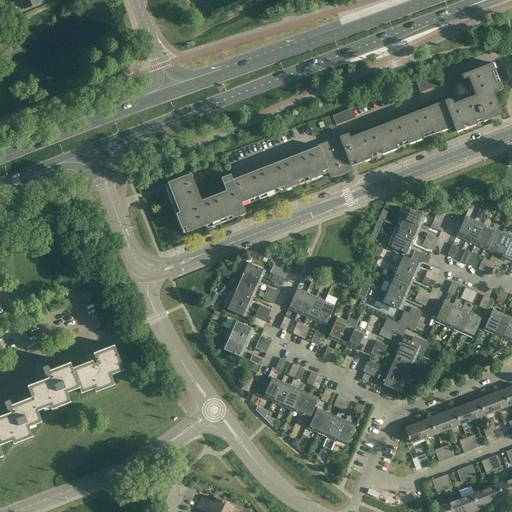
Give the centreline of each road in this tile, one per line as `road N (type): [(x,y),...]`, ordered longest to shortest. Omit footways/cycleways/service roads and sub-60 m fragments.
road 1 (secondary): [(93,151),(489,0)]
road 2 (residential): [(147,271),(511,134)]
road 3 (secondary): [(435,0),(173,94)]
road 4 (residential): [(13,511),(136,461),(213,410)]
road 5 (residential): [(398,412),(279,347),(271,325),(292,279)]
road 6 (secondary): [(173,94),(0,159)]
road 7 (residential): [(213,410),(157,317),(147,271)]
road 8 (residential): [(317,511),(265,475),(213,410)]
road 9 (residential): [(147,271),(131,258),(93,151)]
road 10 (residential): [(398,412),(511,369)]
